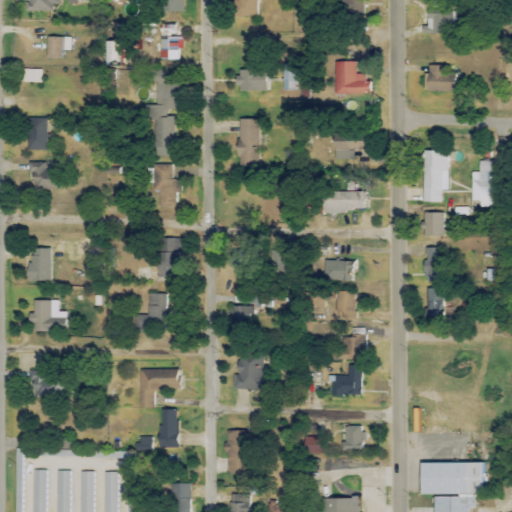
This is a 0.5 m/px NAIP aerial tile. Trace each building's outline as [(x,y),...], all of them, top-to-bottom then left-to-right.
[(59,0),(27,0),(27,12),(53,12),(53,5),(60,5),(59,0)] [(163,0),(164,13),(184,12),(183,0),(163,0)] [(257,0),(231,0),(232,17),(258,17),(257,0)] [(453,34),(452,13),(427,14),(427,34),(453,34)] [(178,61),(178,49),(184,49),(184,38),(174,38),(174,26),(160,26),(160,61),(178,61)] [(70,51),(70,38),(48,37),(47,59),(62,60),(62,51),(70,51)] [(365,83),(364,74),(356,75),(355,62),(334,63),(335,95),(371,94),(370,82),(365,83)] [(297,64),(282,64),(283,91),(298,91),(297,64)] [(455,93),(456,74),(449,73),(449,67),(426,66),(426,92),(455,93)] [(41,84),(41,70),(23,69),(23,83),(41,84)] [(154,157),(180,157),(181,139),(174,139),(175,117),(168,117),(168,110),(176,110),(177,71),(148,71),(148,83),(155,83),(155,106),(145,106),(145,121),(154,121),(154,157)] [(237,93),(266,92),(265,71),(237,72),(237,93)] [(47,119),(29,119),(28,151),(47,151),(47,119)] [(237,158),(245,158),(245,167),(258,167),(259,121),(238,120),(237,158)] [(354,160),(354,151),(365,150),(365,142),(333,143),(333,161),(354,160)] [(422,203),(441,203),(441,191),(447,191),(448,152),(423,152),(422,203)] [(491,162),(479,162),(479,173),(471,173),(471,201),(479,201),(479,208),(492,207),(491,162)] [(45,163),(31,164),(31,190),(62,189),(61,171),(45,172),(45,163)] [(180,180),(173,180),(173,166),(156,165),(155,192),(161,192),(160,209),(179,209),(180,180)] [(367,192),(322,193),(323,212),(367,212),(367,192)] [(423,236),(443,237),(444,214),(424,213),(423,236)] [(157,279),(177,279),(177,254),(182,254),(182,239),(160,239),(160,254),(149,254),(149,263),(157,263),(157,279)] [(50,249),(29,249),(29,282),(51,282),(50,249)] [(443,249),(426,249),(427,261),(423,261),(424,283),(444,282),(443,249)] [(231,269),(248,269),(249,251),(232,251),(231,269)] [(356,261),(326,262),(327,282),(356,281),(356,261)] [(442,289),(427,290),(428,318),(443,317),(442,289)] [(357,292),(338,292),(337,320),(356,320),(357,292)] [(148,317),(136,316),(135,330),(180,331),(180,313),(166,313),(167,295),(148,294),(148,317)] [(58,302),(34,301),(33,332),(66,333),(66,313),(58,312),(58,302)] [(257,308),(233,307),(232,325),(256,326),(257,308)] [(366,329),(353,329),(352,338),(344,338),(344,359),(361,359),(361,353),(366,353),(366,329)] [(265,359),(237,358),(237,390),(264,391),(265,359)] [(361,397),(362,367),(348,366),(348,377),(330,376),(330,396),(361,397)] [(138,371),(139,409),(155,408),(155,390),(181,390),(180,370),(138,371)] [(53,397),(52,377),(30,378),(31,399),(53,397)] [(179,449),(180,411),(160,410),(160,448),(179,449)] [(364,427),(343,427),(344,452),(364,451),(364,427)] [(228,475),(248,475),(247,432),(227,432),(228,475)] [(153,438),(140,438),(139,446),(153,447),(153,438)] [(303,454),(325,454),(325,438),(304,438),(303,454)] [(128,459),(128,465),(134,465),(135,452),(75,450),(75,442),(60,441),(59,458),(128,459)] [(419,465),(420,496),(434,496),(433,511),(467,511),(468,510),(474,509),(474,495),(480,495),(480,464),(419,465)] [(33,471),(33,511),(47,511),(47,471),(33,471)] [(70,511),(71,472),(57,472),(56,511),(70,511)] [(93,511),(94,472),(80,472),(79,511),(93,511)] [(104,473),(104,511),(117,511),(117,473),(104,473)] [(23,511),(23,481),(15,481),(15,511),(23,511)] [(128,481),(128,511),(136,511),(136,481),(128,481)] [(191,511),(192,485),(175,485),(173,511),(191,511)] [(228,511),(248,511),(249,496),(229,496),(228,511)] [(321,511),(358,511),(358,499),(321,500),(321,511)]
